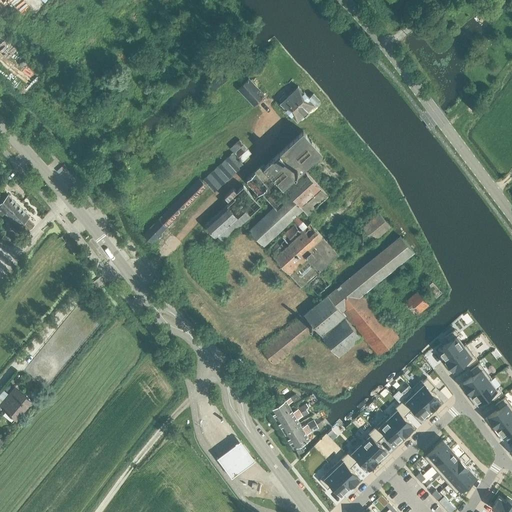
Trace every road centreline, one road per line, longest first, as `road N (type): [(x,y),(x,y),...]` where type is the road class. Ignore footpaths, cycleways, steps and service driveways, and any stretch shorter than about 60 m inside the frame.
road 1 (tertiary): [(511,213),(342,0)]
road 2 (tertiary): [(150,302),(0,120)]
road 3 (residential): [(344,511),(462,404),(503,454)]
